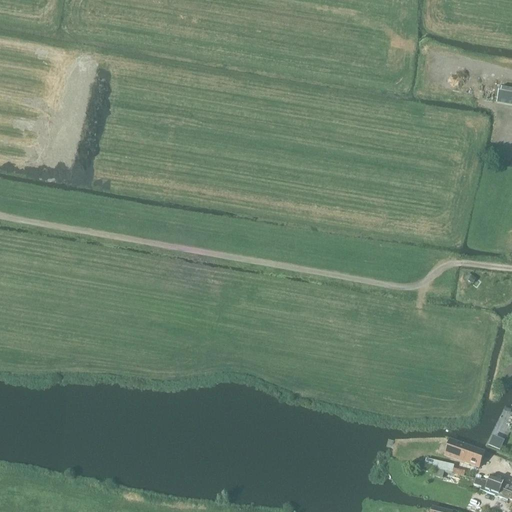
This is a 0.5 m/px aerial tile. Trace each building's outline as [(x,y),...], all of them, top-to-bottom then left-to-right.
[(497,104),(511,106),(511,90),(499,88),(497,104)] [(465,280),(472,285),(476,280),(468,274),(465,280)] [(485,454),(450,442),(444,457),(479,470),(485,454)] [(453,468),(424,461),(422,469),(433,471),(444,474),(451,475),(453,468)] [(433,471),(431,479),(442,481),(444,474),(433,471)] [(487,484),(501,490),(504,481),(490,475),(487,484)] [(511,493),(501,490),(487,484),(476,480),(473,486),(481,488),(480,491),(508,501),(508,500),(511,501),(511,493)]
